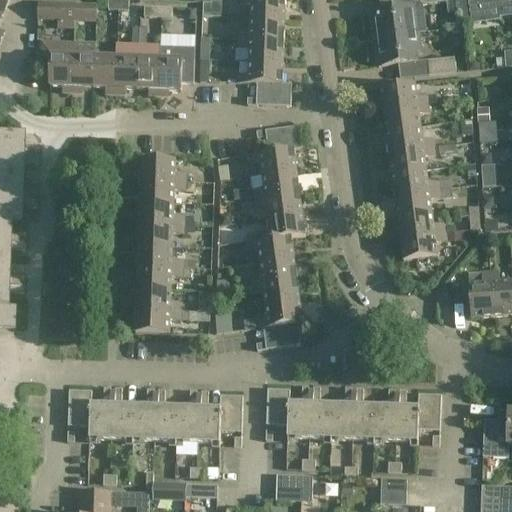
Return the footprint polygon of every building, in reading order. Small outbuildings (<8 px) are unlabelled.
[(0,0),(0,12),(5,15),(10,0),(0,0)] [(210,0),(210,6),(204,6),(204,20),(222,21),(222,0),(210,0)] [(249,22),(283,23),(284,2),(239,0),(239,10),(249,10),(249,22)] [(366,0),(343,0),(338,1),(341,13),(368,8),(366,0)] [(458,0),(417,0),(418,10),(446,6),(445,3),(459,2),(458,0)] [(511,53),(505,55),(506,71),(511,70),(511,0),(468,0),(471,14),(486,12),(486,13),(499,11),(500,19),(511,17),(511,53)] [(118,3),(109,3),(109,14),(118,14),(118,3)] [(130,4),(119,3),(118,3),(118,14),(130,15),(130,4)] [(160,22),(161,5),(146,4),(145,21),(160,22)] [(173,5),(161,5),(160,22),(172,22),(173,5)] [(74,33),(74,19),(74,8),(66,8),(66,6),(39,6),(39,25),(59,25),(59,33),(74,33)] [(74,8),(74,19),(95,20),(96,9),(74,8)] [(378,43),(418,37),(416,15),(411,16),(410,8),(370,13),(373,34),(377,33),(378,43)] [(238,36),(237,42),(282,43),(283,23),(249,22),(248,36),(238,36)] [(418,37),(378,43),(378,48),(375,49),(378,69),(417,64),(416,56),(421,56),(418,37)] [(202,41),(201,63),(210,64),(211,42),(202,41)] [(282,43),(237,42),(237,54),(247,54),(247,64),(281,65),(282,43)] [(72,97),(73,46),(38,44),(37,58),(50,59),(49,90),(62,91),(62,97),(72,97)] [(73,46),(72,97),(81,97),(81,91),(93,92),(94,69),(94,60),(94,46),(73,46)] [(117,56),(116,61),(115,93),(115,99),(124,99),(124,93),(136,93),(137,50),(117,49),(117,56)] [(137,50),(136,93),(148,94),(148,100),(158,100),(159,76),(159,51),(152,50),(137,50)] [(159,76),(158,100),(167,101),(167,94),(180,95),(180,87),(193,87),(194,52),(171,51),(159,51),(159,76)] [(94,69),(93,92),(106,92),(106,99),(115,99),(115,93),(116,61),(94,60),(94,69)] [(456,78),(454,60),(426,63),(428,81),(456,78)] [(470,74),(480,73),(479,66),(476,62),(469,63),(470,74)] [(281,65),(247,64),(246,79),(236,79),(236,87),(256,88),(281,89),(281,65)] [(418,99),(416,86),(382,90),(385,111),(430,106),(438,105),(437,97),(421,98),(418,99)] [(255,103),(248,103),(247,110),(290,111),(291,89),(281,89),(256,88),(255,103)] [(511,97),(497,100),(499,111),(511,108),(511,97)] [(385,111),(388,133),(421,130),(420,117),(431,115),(430,106),(385,111)] [(488,111),(477,112),(478,128),(489,127),(488,111)] [(511,120),(497,121),(497,133),(511,132),(511,120)] [(471,125),(460,126),(461,138),(472,137),(471,125)] [(267,141),(268,155),(294,152),(303,151),(301,129),(257,134),(257,136),(258,142),(267,141)] [(423,143),(421,130),(388,133),(390,154),(435,149),(434,141),(423,143)] [(0,331),(13,332),(14,309),(7,309),(7,299),(21,299),(22,280),(8,280),(9,255),(23,256),(24,238),(9,237),(10,224),(20,224),(20,211),(35,212),(35,193),(21,192),(22,168),(36,168),(37,151),(22,150),(23,136),(0,135),(0,331)] [(459,155),(475,154),(474,142),(458,143),(459,155)] [(500,161),(511,159),(511,142),(499,143),(500,161)] [(456,147),(435,149),(390,154),(393,175),(427,171),(425,160),(436,159),(457,157),(456,147)] [(263,176),(296,171),(294,152),(268,155),(260,156),(256,157),(250,158),(251,166),(262,164),(263,176)] [(481,171),(491,171),(492,171),(492,161),(488,161),(488,157),(480,157),(481,171)] [(140,184),(185,186),(186,178),(175,178),(175,164),(141,163),(140,184)] [(469,179),(477,178),(476,168),(468,168),(469,179)] [(256,199),(299,193),(296,171),(263,176),(265,191),(255,192),(256,199)] [(393,176),(396,198),(442,193),(441,184),(440,184),(429,185),(427,171),(393,175),(393,176)] [(491,182),(491,171),(481,171),(482,183),(491,182)] [(185,186),(140,184),(140,205),(174,207),(174,196),(185,196),(185,186)] [(452,192),(442,193),(396,198),(399,220),(433,217),(431,204),(431,202),(453,200),(452,192)] [(302,215),(299,193),(256,199),(257,209),(267,208),(269,220),(302,215)] [(491,202),(483,204),(485,212),(493,210),(491,202)] [(140,205),(139,229),(184,230),(194,230),(194,219),(173,218),(174,207),(140,205)] [(462,219),(470,219),(470,211),(470,210),(461,210),(462,219)] [(261,234),(262,242),(293,239),(305,238),(302,215),(269,220),(271,233),(261,234)] [(221,218),(222,227),(233,226),(231,216),(221,218)] [(433,217),(399,220),(402,242),(446,237),(445,226),(434,228),(433,217)] [(494,226),(485,226),(486,236),(494,236),(494,226)] [(184,230),(139,229),(138,249),(172,250),(173,239),(183,239),(184,230)] [(462,234),(450,235),(451,244),(463,243),(462,234)] [(446,237),(402,242),(404,263),(439,259),(437,245),(447,244),(446,237)] [(296,260),(293,239),(262,242),(248,244),(249,253),(259,252),(261,264),(296,260)] [(236,255),(249,253),(248,244),(235,247),(236,255)] [(172,250),(138,249),(137,270),(182,272),(198,273),(199,264),(172,263),(172,250)] [(253,286),(299,281),(296,260),(261,264),(262,277),(252,278),(253,286)] [(182,272),(137,270),(136,292),(171,294),(171,282),(182,282),(182,272)] [(493,274),(484,275),(468,276),(469,287),(471,322),(496,320),(493,274)] [(493,274),(496,320),(511,318),(511,284),(501,285),(500,274),(493,274)] [(266,305),(301,301),(299,281),(253,286),(254,287),(255,297),(265,295),(266,305)] [(449,296),(450,306),(462,305),(462,291),(449,291),(449,296)] [(136,292),(136,315),(180,316),(190,316),(190,307),(183,307),(183,305),(170,305),(171,294),(136,292)] [(264,331),(299,326),(304,325),(301,301),(266,305),(268,320),(258,322),(259,331),(264,331)] [(180,316),(136,315),(135,337),(169,338),(169,326),(180,326),(180,316)] [(216,317),(217,336),(234,335),(232,315),(217,317),(216,317)] [(299,326),(264,331),(266,345),(257,346),(258,347),(258,350),(258,352),(258,353),(301,347),(299,326)] [(91,407),(90,432),(89,443),(112,444),(113,393),(104,392),(103,407),(91,407)] [(287,406),(286,430),(286,442),(310,443),(312,392),(301,392),(301,406),(287,406)] [(312,392),(310,443),(332,444),(333,408),(318,407),(319,392),(312,392)] [(121,393),(113,393),(112,444),(134,445),(134,408),(120,408),(121,393)] [(134,408),(134,445),(156,446),(157,394),(146,394),(146,409),(134,408)] [(157,394),(156,446),(176,446),(177,410),(164,409),(164,394),(157,394)] [(286,430),(287,406),(288,395),(267,394),(265,429),(286,430)] [(333,408),(332,444),(354,444),(356,394),(344,394),(344,408),(333,408)] [(356,394),(354,444),(375,445),(376,409),(362,408),(362,394),(356,394)] [(189,410),(177,410),(176,446),(198,447),(199,396),(189,395),(189,410)] [(376,409),(375,445),(395,446),(397,395),(388,395),(387,409),(376,409)] [(397,395),(395,446),(416,447),(416,434),(417,410),(404,410),(405,395),(397,395)] [(90,432),(91,407),(91,397),(69,396),(68,431),(90,432)] [(207,396),(199,396),(198,447),(219,448),(219,436),(220,401),(220,411),(207,411),(207,396)] [(418,399),(417,410),(416,434),(438,435),(439,399),(418,399)] [(242,402),(220,401),(219,436),(241,437),(242,402)] [(511,413),(508,414),(508,425),(484,425),(483,463),(508,463),(509,449),(511,449),(511,413)] [(277,480),(277,493),(300,494),(300,506),(312,506),(313,481),(277,480)] [(389,497),(407,498),(407,484),(382,484),(381,497),(389,497)] [(167,486),(154,486),(154,496),(154,503),(166,503),(167,486)] [(343,486),(342,497),(352,497),(352,486),(343,486)] [(193,489),(192,502),(218,503),(218,490),(193,489)] [(511,489),(503,489),(502,502),(511,502),(511,489)] [(300,494),(277,493),(277,505),(300,506),(300,494)] [(113,511),(113,508),(141,510),(140,511),(147,511),(148,497),(147,497),(87,496),(78,495),(77,511),(113,511)] [(389,497),(381,497),(381,509),(406,510),(407,498),(389,497)] [(501,511),(511,511),(511,502),(502,502),(501,511)]
